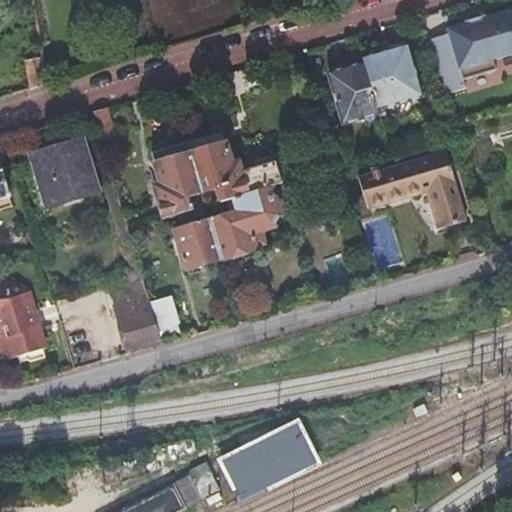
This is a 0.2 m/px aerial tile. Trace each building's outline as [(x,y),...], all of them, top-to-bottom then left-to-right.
[(441,11),(425,16),(436,54),(452,50),(441,11)] [(363,65),(329,75),(343,124),(379,114),(378,108),(421,95),(407,48),(362,61),(363,65)] [(31,90),(48,85),(42,57),(26,61),(31,90)] [(108,108),(94,113),(102,143),(117,139),(108,108)] [(222,134),(187,145),(206,207),(271,187),(285,183),(280,167),(278,168),(277,163),(273,164),(271,157),(239,167),(238,164),(232,166),(222,134)] [(26,154),(28,159),(45,154),(47,161),(71,154),(69,148),(87,142),(85,137),(26,154)] [(45,154),(28,159),(41,207),(62,201),(60,192),(77,187),(80,196),(100,190),(87,142),(69,148),(71,154),(47,161),(45,154)] [(156,186),(166,219),(206,207),(187,145),(153,155),(161,184),(156,186)] [(449,152),(395,167),(379,171),(374,172),(360,176),(369,206),(427,189),(439,232),(469,223),(449,152)] [(393,162),(372,168),(374,172),(379,171),(395,167),(393,162)] [(0,169),(0,201),(10,198),(3,170),(0,171),(0,169)] [(62,201),(41,207),(43,211),(102,194),(100,190),(80,196),(77,187),(60,192),(62,201)] [(271,187),(206,207),(210,220),(222,260),(224,267),(239,261),(238,255),(257,249),(256,247),(265,244),(262,235),(265,229),(274,227),(280,216),(271,187)] [(222,260),(210,220),(176,231),(187,271),(222,260)] [(363,245),(357,226),(350,228),(345,234),(349,245),(355,247),(363,245)] [(141,276),(107,286),(127,351),(160,341),(141,276)] [(0,278),(0,324),(1,325),(0,325),(0,339),(6,360),(45,349),(26,289),(25,288),(16,290),(9,286),(7,278),(5,277),(0,278)] [(25,288),(7,278),(9,286),(16,290),(25,288)] [(172,304),(152,309),(158,329),(178,323),(172,304)] [(224,459),(246,502),(327,462),(305,418),(224,459)] [(177,488),(127,511),(180,511),(188,509),(177,488)]
